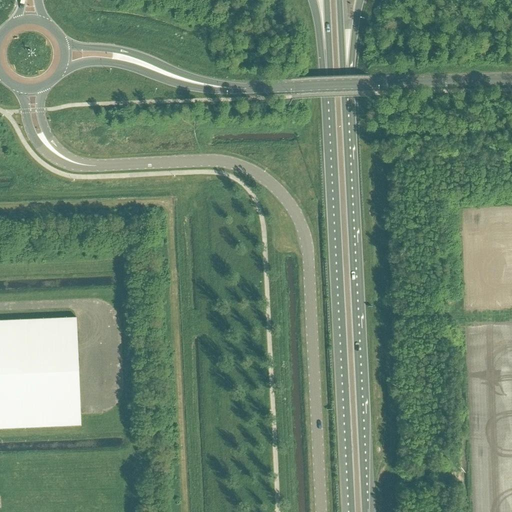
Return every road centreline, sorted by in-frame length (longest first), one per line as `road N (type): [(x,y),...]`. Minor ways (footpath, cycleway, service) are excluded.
road 1 (unclassified): [(321,511),(308,258),(293,208),(242,166),(68,160),(39,134),(30,87)]
road 2 (trunk): [(330,87),(351,511)]
road 3 (trunk): [(364,511),(343,87)]
road 4 (secondary): [(245,89),(191,79),(123,51),(62,44)]
road 5 (secondary): [(60,67),(108,61),(202,88),(245,89)]
road 6 (secondary): [(511,80),(363,84)]
